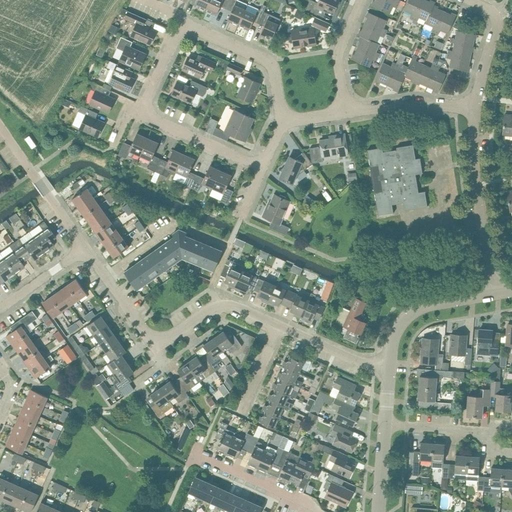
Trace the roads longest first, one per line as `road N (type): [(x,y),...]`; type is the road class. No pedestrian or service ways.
road 1 (residential): [(389,366),(225,305),(159,341),(147,336),(85,248)]
road 2 (residential): [(142,108),(177,32),(192,26),(268,60),(282,120)]
road 3 (residential): [(492,294),(473,106)]
road 4 (residential): [(0,128),(85,248)]
road 5 (unclassified): [(378,511),(389,366)]
road 6 (unclassified): [(389,366),(397,331),(418,307),(492,294)]
road 7 (residential): [(263,166),(142,108)]
road 8 (unknown): [(106,277),(178,224),(222,222)]
road 9 (residential): [(344,111),(410,102),(473,106)]
road 10 (residential): [(316,511),(199,455)]
road 11 (residential): [(473,106),(495,13),(468,0)]
